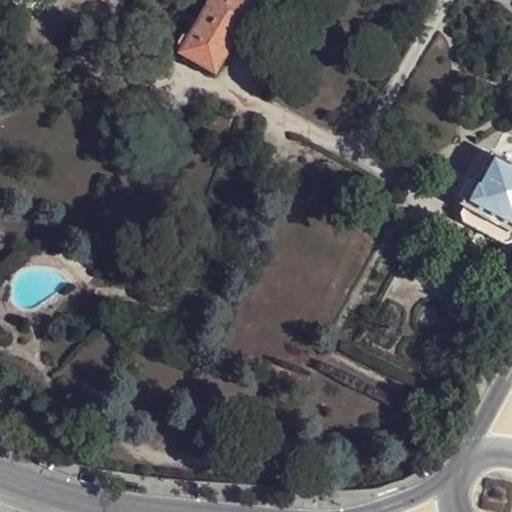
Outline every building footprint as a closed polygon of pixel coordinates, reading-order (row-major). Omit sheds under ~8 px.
[(36,0),(31,5),(40,14),(53,0),(36,0)] [(216,72),(256,2),(251,0),(210,0),(190,35),(183,49),(181,51),(216,72)] [(89,27),(79,48),(126,71),(136,51),(89,27)] [(179,46),(183,49),(190,35),(189,33),(185,35),(178,42),(179,46)] [(511,159),(493,150),(478,175),(476,178),(470,178),(462,193),(465,196),(464,201),(467,203),(511,226),(511,159)] [(511,238),(511,226),(467,203),(462,212),(464,219),(508,240),(511,238)] [(185,238),(176,235),(175,236),(170,242),(170,250),(173,257),(179,258),(185,263),(192,251),(186,245),(185,238)]
